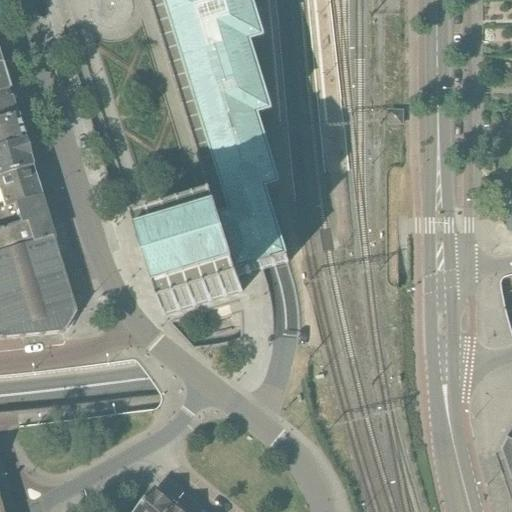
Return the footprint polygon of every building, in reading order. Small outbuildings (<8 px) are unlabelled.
[(274,117),(253,49),(252,48),(266,44),(253,0),(164,0),(232,218),(220,222),(238,279),(275,268),(289,264),(268,194),(281,190),(260,121),(274,117)] [(0,124),(15,120),(7,94),(0,96),(0,124)] [(405,110),(390,110),(389,125),(404,125),(405,110)] [(0,152),(23,145),(15,120),(0,124),(0,152)] [(0,177),(30,168),(23,145),(0,152),(0,177)] [(0,210),(39,199),(30,168),(0,177),(0,210)] [(0,341),(64,335),(76,316),(39,199),(0,210),(0,341)] [(243,293),(238,279),(220,222),(179,235),(141,246),(163,318),(243,293)] [(511,441),(506,439),(501,449),(501,453),(504,454),(511,479),(511,441)] [(170,511),(174,507),(154,491),(136,511),(170,511)]
